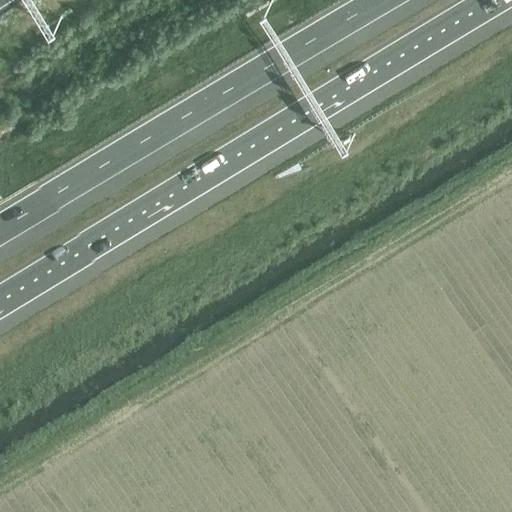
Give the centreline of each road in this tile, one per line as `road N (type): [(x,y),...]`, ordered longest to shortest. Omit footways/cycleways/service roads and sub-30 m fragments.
road 1 (motorway): [(0,302),(499,0)]
road 2 (motorway): [(0,228),(384,0)]
